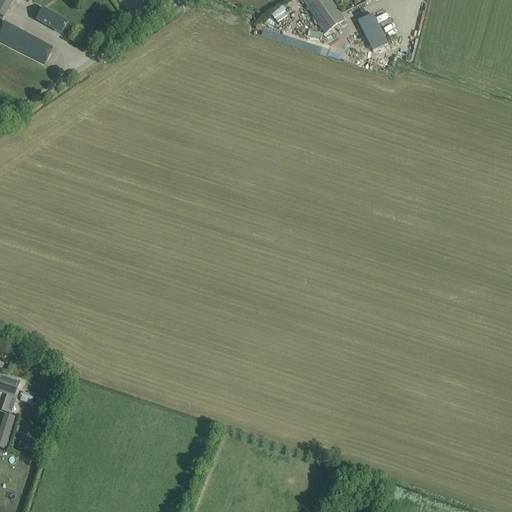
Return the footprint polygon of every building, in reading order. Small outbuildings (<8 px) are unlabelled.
[(346,21),(330,0),(301,0),(326,35),(346,21)] [(281,6),(269,13),(275,23),(287,16),(281,6)] [(66,23),(43,10),(37,20),(60,34),(66,23)] [(373,15),(358,22),(373,53),(388,45),(373,15)] [(2,22),(0,25),(0,42),(1,43),(44,65),(53,48),(44,43),(2,22)] [(0,376),(0,392),(7,395),(2,411),(10,414),(18,392),(16,391),(19,383),(0,376)] [(21,392),(18,400),(31,405),(34,397),(21,392)] [(1,428),(0,430),(0,448),(6,450),(12,431),(1,428)] [(21,437),(16,452),(34,457),(39,442),(21,437)]
